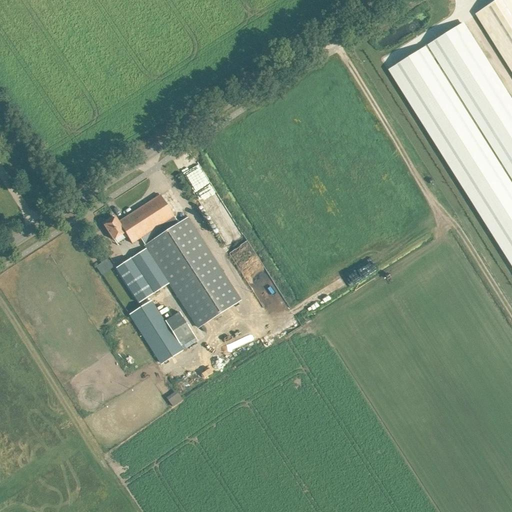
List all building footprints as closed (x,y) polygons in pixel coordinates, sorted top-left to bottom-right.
[(511,0),(493,0),(476,11),(511,66),(511,0)] [(511,104),(460,23),(389,68),(511,264),(511,104)] [(160,195),(119,222),(125,232),(132,243),(140,238),(145,245),(144,246),(197,328),(240,301),(186,217),(178,223),(166,204),(160,195)] [(125,232),(119,222),(115,218),(104,225),(113,240),(125,232)] [(144,250),(116,268),(139,302),(167,284),(151,260),(152,259),(146,250),(145,251),(144,250)] [(377,256),(325,282),(330,294),(385,266),(380,257),(378,258),(377,256)] [(108,259),(96,266),(102,275),(113,267),(108,259)] [(150,302),(129,315),(161,364),(181,351),(177,345),(181,342),(184,346),(195,339),(178,312),(163,322),(150,302)] [(125,320),(117,326),(124,337),(133,330),(125,320)] [(172,407),(183,401),(177,391),(167,397),(172,407)]
